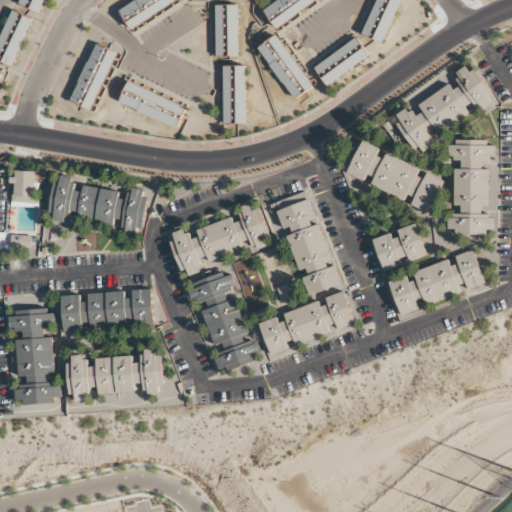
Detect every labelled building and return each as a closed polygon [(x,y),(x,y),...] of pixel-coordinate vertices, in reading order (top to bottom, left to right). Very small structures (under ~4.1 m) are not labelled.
[(45,0),(19,0),(18,3),(39,14),(45,0)] [(181,0),(133,0),(118,9),(131,30),(181,0)] [(276,0),(263,10),(277,30),(318,0),(276,0)] [(377,0),(362,34),(383,44),(402,0),(377,0)] [(215,5),(215,57),(239,57),(239,5),(215,5)] [(0,60),(13,67),(34,20),(13,10),(0,39),(0,60)] [(257,49),(295,100),(315,85),(278,34),(257,49)] [(328,87),(370,55),(357,37),(314,68),(328,87)] [(118,53),(96,43),(70,102),(93,112),(118,53)] [(499,106),(472,63),(453,75),(457,81),(419,105),(423,111),(415,116),(410,108),(395,118),(418,156),(441,142),(437,136),(480,109),(484,115),(499,106)] [(224,123),(247,123),(247,66),(224,66),(224,123)] [(118,103),(177,130),(188,107),(129,80),(118,103)] [(496,235),(496,160),(495,160),(495,140),(450,141),(450,160),(456,160),(456,215),(449,215),(449,235),(496,235)] [(347,177),(431,212),(446,178),(362,142),(347,177)] [(12,203),(41,204),(42,172),(13,171),(12,203)] [(152,188),(131,184),(129,195),(74,186),(76,178),(57,175),(49,220),(69,223),(71,213),(80,214),(78,222),(122,229),(122,233),(144,237),(152,188)] [(279,209),(307,299),(343,288),(315,198),(279,209)] [(169,235),(184,278),(203,271),(202,266),(273,241),(259,201),(237,208),(240,216),(197,231),(198,234),(191,237),(187,228),(169,235)] [(384,272),(430,256),(418,223),(372,239),(384,272)] [(434,253),(427,229),(420,231),(427,255),(434,253)] [(13,246),(30,247),(31,236),(13,236),(13,246)] [(488,286),(476,251),(387,281),(399,316),(488,286)] [(188,285),(194,306),(205,302),(207,310),(199,313),(212,352),(213,351),(221,374),(264,359),(258,340),(254,341),(231,271),(188,285)] [(65,332),(156,327),(154,289),(131,290),(131,292),(63,296),(65,332)] [(258,321),(270,358),(361,330),(350,293),(258,321)] [(18,406),(63,403),(62,383),(57,384),(54,333),(57,332),(55,309),(9,311),(11,332),(17,332),(20,377),(26,377),(27,386),(16,386),(18,406)] [(166,394),(162,349),(141,350),(142,356),(97,360),(97,365),(88,365),(87,355),(68,356),(72,402),(96,400),(96,396),(146,391),(146,396),(166,394)]
